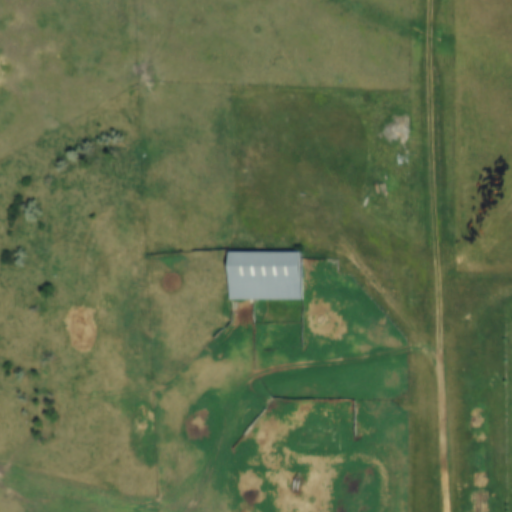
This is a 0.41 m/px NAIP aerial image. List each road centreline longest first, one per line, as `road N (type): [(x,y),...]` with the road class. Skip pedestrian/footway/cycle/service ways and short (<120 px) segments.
road 1 (track): [(439,367),(431,0)]
road 2 (track): [(444,511),(439,367),(354,258),(336,246),(302,242),(282,222)]
